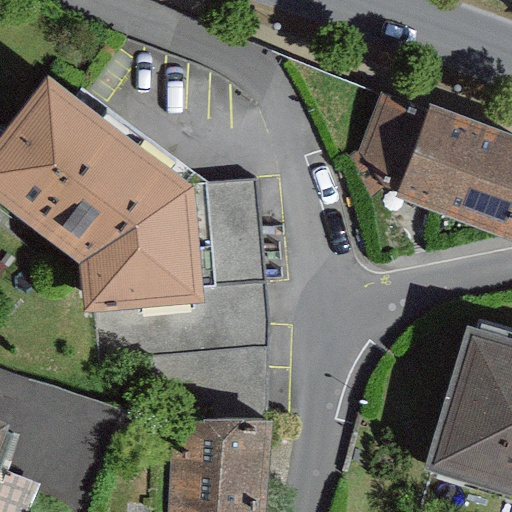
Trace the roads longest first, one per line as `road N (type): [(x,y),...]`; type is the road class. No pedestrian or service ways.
road 1 (residential): [(94,0),(251,66),(281,111),(325,325),(301,511)]
road 2 (secondary): [(511,58),(345,0)]
